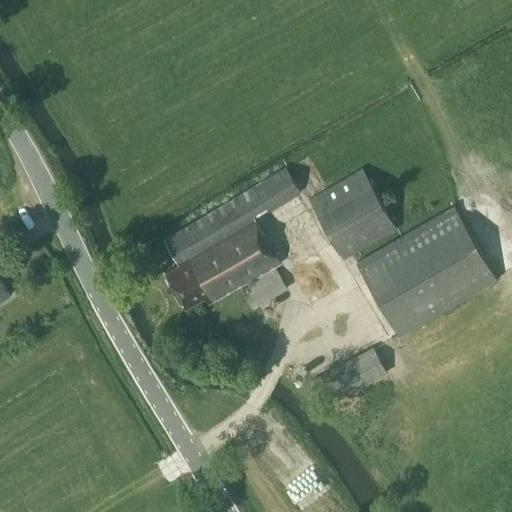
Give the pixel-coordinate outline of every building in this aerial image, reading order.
[(267,212),(300,192),(286,167),(164,239),(179,265),(165,273),(185,307),(210,294),(213,300),(280,264),(254,221),(255,216),(266,210),(267,212)] [(343,260),(397,229),(363,169),(309,200),(343,260)] [(497,279),(455,204),(356,261),(399,335),(497,279)] [(288,287),(276,267),(241,287),(253,308),(288,287)] [(0,301),(10,295),(0,279),(0,301)] [(478,301),(444,314),(452,334),(486,321),(478,301)] [(388,372),(374,346),(316,377),(330,403),(388,372)]
